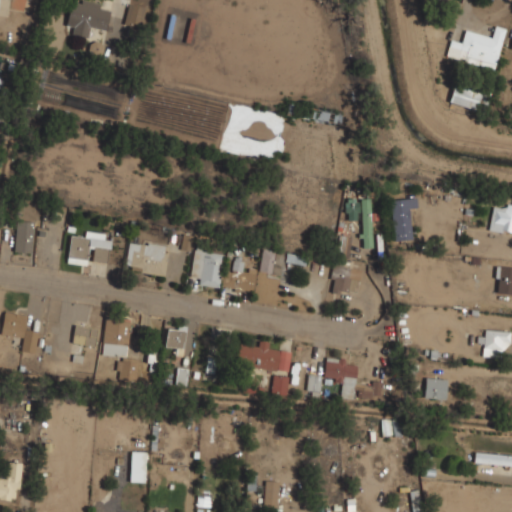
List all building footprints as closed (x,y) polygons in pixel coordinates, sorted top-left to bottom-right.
[(89,28),(105,31),(110,9),(69,1),(65,22),(74,24),(72,35),(86,38),(89,28)] [(144,7),(127,3),(122,23),(139,27),(144,7)] [(494,70),(504,28),(494,26),(491,36),(463,29),(460,41),(449,38),(444,57),(494,70)] [(448,101),(484,112),(489,95),(453,85),(448,101)] [(357,219),(357,186),(343,186),(343,219),(357,219)] [(416,207),(415,197),(389,199),(392,241),(410,240),(408,207),(416,207)] [(360,246),(370,246),(370,198),(360,198),(360,246)] [(511,201),(511,206),(490,205),(489,230),(511,230),(511,201)] [(13,252),(31,253),(32,220),(15,219),(13,252)] [(65,262),(88,265),(88,261),(105,264),(108,239),(69,234),(65,262)] [(180,250),(191,251),(192,235),(182,234),(180,250)] [(349,256),(350,236),(339,235),(337,255),(349,256)] [(163,275),(167,243),(127,238),(123,269),(163,275)] [(224,251),(192,247),(189,276),(197,277),(196,284),(251,291),(254,272),(240,271),(242,261),(223,259),(224,251)] [(283,253),(262,248),(257,270),(278,275),(283,253)] [(304,257),(286,253),(284,261),(302,265),(304,257)] [(511,265),(493,265),(493,293),(511,293),(511,265)] [(330,293),(357,293),(357,266),(330,266),(330,293)] [(21,336),(19,350),(33,352),(37,330),(25,329),(27,314),(4,311),(1,333),(21,336)] [(126,358),(128,318),(103,316),(100,355),(116,356),(115,379),(135,381),(136,358),(126,358)] [(178,354),(186,328),(169,322),(162,344),(174,348),(173,353),(178,354)] [(96,326),(73,324),(71,343),(94,345),(96,326)] [(499,348),(509,348),(509,329),(481,329),(481,356),(499,356),(499,348)] [(238,341),(235,363),(286,372),(290,349),(238,341)] [(217,356),(206,355),(204,373),(215,374),(217,356)] [(339,397),(353,398),(356,361),(324,358),(322,379),(340,381),(339,397)] [(174,383),(184,384),(186,368),(176,367),(174,383)] [(269,393),(285,395),(287,376),(271,374),(269,393)] [(318,390),(318,375),(306,375),(306,390),(318,390)] [(445,398),(446,378),(424,376),(422,396),(445,398)] [(380,391),(374,381),(355,391),(361,401),(380,391)] [(380,435),(400,434),(399,418),(379,419),(380,435)] [(144,482),(144,452),(128,452),(128,482),(144,482)] [(511,464),(511,454),(472,452),(472,462),(511,464)] [(0,499),(17,501),(20,462),(5,461),(4,473),(0,472),(0,499)] [(276,505),(276,480),(263,480),(263,505),(276,505)] [(420,511),(419,490),(409,491),(411,511),(420,511)]
